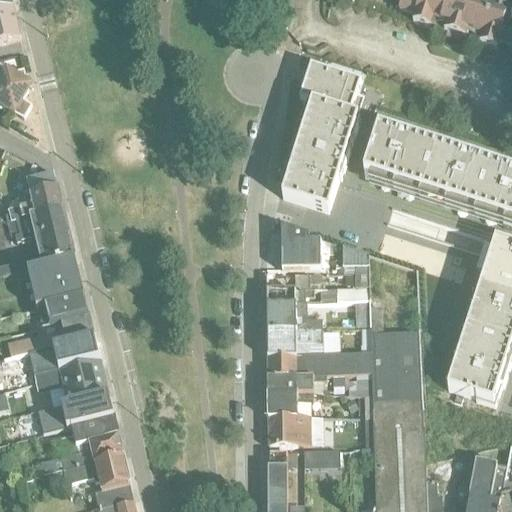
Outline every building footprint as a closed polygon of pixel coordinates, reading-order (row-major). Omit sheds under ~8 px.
[(10,0),(0,0),(0,14),(14,11),(10,0)] [(402,0),(398,16),(416,22),(414,28),(431,34),(433,28),(446,31),(444,39),(455,43),(466,46),(469,39),(480,42),(478,49),(497,56),(500,48),(511,52),(511,13),(511,14),(511,11),(511,7),(494,2),(492,8),(481,4),(482,0),(402,0)] [(0,14),(0,47),(21,42),(14,11),(0,14)] [(313,74),(369,91),(369,90),(312,72),(301,105),(308,109),(314,90),(308,88),(313,74)] [(3,79),(0,80),(0,108),(25,124),(33,110),(23,104),(30,94),(25,75),(14,78),(7,73),(3,79)] [(287,198),(285,197),(283,202),(329,217),(358,124),(369,91),(313,74),(308,88),(314,90),(308,109),(315,111),(287,198)] [(315,111),(308,109),(281,195),(285,197),(287,198),(315,111)] [(511,178),(381,136),(366,182),(511,228),(511,178)] [(8,227),(63,213),(55,179),(28,186),(31,201),(12,205),(9,214),(9,217),(6,219),(8,227)] [(63,213),(8,227),(12,242),(16,240),(18,248),(22,247),(23,248),(38,245),(41,261),(37,263),(36,260),(34,260),(32,259),(17,263),(18,268),(0,271),(0,281),(29,274),(76,264),(63,213)] [(321,244),(283,232),(284,275),(328,275),(328,268),(321,268),(321,244)] [(511,249),(496,245),(448,395),(494,410),(511,354),(511,249)] [(355,280),(370,280),(370,260),(344,252),(344,272),(355,272),(355,280)] [(76,264),(29,274),(38,313),(85,302),(76,264)] [(320,294),(323,294),(323,279),(267,280),(268,295),(315,294),(320,294)] [(371,307),(371,300),(370,280),(355,280),(355,294),(336,294),(336,308),(361,307),(371,307)] [(315,294),(268,295),(268,310),(269,310),(309,308),(309,303),(315,303),(315,294)] [(323,294),(320,294),(321,308),(336,308),(336,294),(323,294)] [(324,360),(269,362),(269,382),(327,380),(373,379),(373,381),(374,401),(375,423),(375,434),(424,432),(424,417),(420,338),(385,339),(383,299),(371,300),(371,307),(372,334),(372,358),(362,359),(341,359),(324,360)] [(42,333),(90,321),(85,302),(38,313),(42,333)] [(372,334),(371,307),(361,307),(362,334),(372,334)] [(309,308),(269,310),(270,317),(268,317),(268,335),(324,334),(324,325),(309,325),(309,308)] [(11,362),(95,342),(90,321),(42,333),(37,335),(39,343),(34,345),(33,341),(8,348),(11,362)] [(324,334),(268,335),(269,362),(324,360),(324,337),(324,334)] [(372,358),(372,334),(362,334),(363,350),(361,350),(362,359),(372,358)] [(324,337),(324,360),(341,359),(340,337),(324,337)] [(95,342),(11,362),(4,364),(7,378),(68,364),(69,372),(100,365),(95,342)] [(100,365),(69,372),(46,378),(35,380),(40,398),(64,392),(68,410),(84,407),(109,399),(100,365)] [(327,380),(269,382),(269,399),(315,400),(324,400),(324,387),(327,387),(327,380)] [(374,401),(373,381),(356,381),(356,386),(349,386),(349,400),(364,401),(374,401)] [(84,407),(68,410),(40,418),(45,439),(73,433),(84,430),(115,423),(112,413),(109,399),(84,407)] [(315,400),(269,399),(269,423),(313,423),(312,407),(314,407),(315,400)] [(375,423),(374,401),(364,401),(365,423),(366,423),(375,423)] [(84,430),(73,433),(74,441),(53,447),(56,456),(59,455),(90,448),(119,440),(115,423),(84,430)] [(313,423),(269,423),(270,452),(320,451),(319,438),(325,438),(324,423),(313,423)] [(375,434),(375,423),(366,423),(367,454),(375,454),(375,434)] [(424,432),(375,434),(375,454),(377,511),(428,511),(427,477),(424,432)] [(92,456),(61,463),(41,468),(45,480),(47,480),(124,462),(119,440),(90,448),(92,456)] [(92,456),(90,448),(59,455),(61,463),(92,456)] [(289,471),(289,459),(289,457),(270,458),(270,511),(289,511),(289,510),(289,471)] [(324,457),(305,457),(305,473),(341,473),(341,457),(324,457)] [(289,459),(289,471),(298,471),(298,458),(289,459)] [(124,462),(47,480),(49,489),(67,485),(68,489),(95,483),(96,488),(100,486),(102,495),(95,497),(99,511),(107,511),(135,506),(124,462)] [(500,511),(505,486),(507,471),(478,465),(469,511),(500,511)] [(427,477),(428,511),(443,511),(443,501),(438,501),(437,476),(427,477)] [(500,511),(511,511),(511,487),(505,486),(500,511)]
